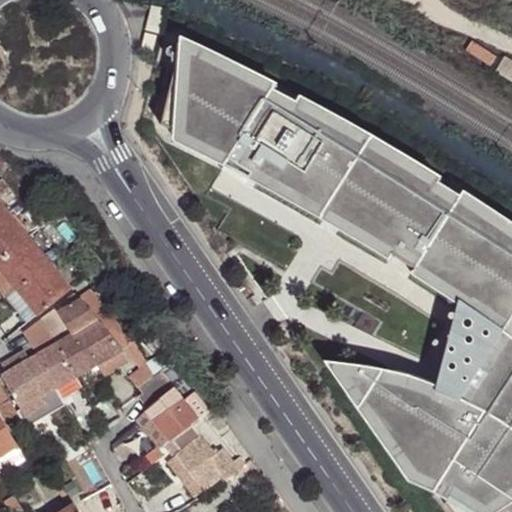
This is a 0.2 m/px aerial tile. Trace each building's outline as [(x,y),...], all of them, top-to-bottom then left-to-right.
[(166,8),(152,4),(145,30),(160,33),(166,8)] [(158,35),(145,32),(141,49),(153,53),(158,35)] [(273,79),(181,33),(161,116),(175,121),(175,129),(224,156),(226,152),(248,167),(246,169),(319,209),(387,250),(390,246),(411,260),(409,263),(498,323),(460,394),(432,382),(399,371),(360,362),(331,358),(410,471),(427,480),(447,493),(444,499),(455,511),(495,511),(511,500),(511,224),(461,190),(459,192),(438,178),(439,176),(424,167),(376,138),(316,103),(295,91),(293,94),(271,82),(273,79)] [(0,267),(38,314),(69,289),(0,205),(0,267)] [(0,293),(25,325),(38,314),(0,267),(0,293)] [(79,296),(82,301),(83,300),(115,341),(125,335),(89,289),(79,296)] [(77,298),(68,303),(71,307),(79,302),(77,298)] [(71,307),(59,314),(71,337),(72,339),(85,332),(97,366),(123,351),(115,341),(83,300),(82,301),(79,302),(71,307)] [(57,311),(41,322),(57,346),(71,337),(59,314),(57,311)] [(26,334),(33,348),(38,356),(57,346),(41,322),(26,334)] [(71,337),(57,346),(76,378),(97,366),(85,332),(72,339),(71,337)] [(128,347),(141,368),(147,363),(136,342),(129,333),(125,335),(115,341),(123,351),(128,347)] [(57,346),(38,356),(57,389),(76,378),(57,346)] [(123,351),(97,366),(103,377),(130,360),(123,351)] [(3,366),(7,373),(29,362),(25,353),(3,366)] [(7,373),(2,377),(20,410),(57,389),(38,356),(29,362),(7,373)] [(141,368),(130,376),(137,385),(138,385),(140,389),(158,376),(147,363),(141,368)] [(163,374),(158,376),(174,393),(189,410),(202,425),(205,423),(163,374)] [(140,389),(138,390),(142,395),(150,406),(166,397),(174,393),(158,376),(140,389)] [(0,405),(9,401),(0,385),(0,405)] [(189,410),(174,393),(166,397),(150,406),(148,407),(149,409),(147,410),(171,443),(173,442),(198,428),(202,425),(189,410)] [(148,407),(150,406),(142,395),(140,397),(148,407)] [(0,408),(10,426),(20,420),(9,401),(0,405),(0,408)] [(0,458),(19,448),(0,417),(0,458)] [(205,436),(198,428),(173,442),(182,454),(205,436)] [(218,454),(205,436),(182,454),(178,458),(205,492),(223,478),(226,483),(238,473),(223,451),(218,454)] [(205,492),(178,458),(168,466),(195,501),(205,492)] [(8,485),(3,478),(0,480),(0,492),(1,494),(10,489),(8,485)] [(68,510),(74,507),(61,486),(56,490),(68,510)] [(23,511),(15,498),(7,503),(12,511),(23,511)] [(247,498),(239,504),(244,511),(245,511),(254,506),(247,498)]
